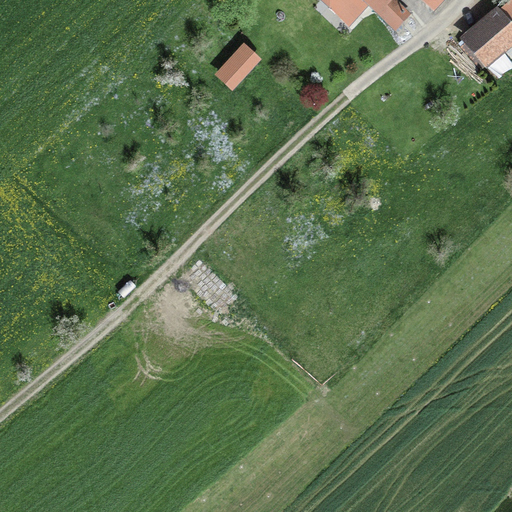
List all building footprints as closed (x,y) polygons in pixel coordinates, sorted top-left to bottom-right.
[(366,0),(393,26),(406,12),(396,0),(425,0),(435,9),(442,0),(331,0),(345,13),(356,0),(366,0)] [(487,64),(511,42),(511,31),(498,15),(467,41),(487,64)] [(264,31),(252,45),(262,54),(274,40),(264,31)] [(215,76),(234,92),(262,59),(243,43),(215,76)] [(286,511),(511,293),(511,200),(158,511),(286,511)]
